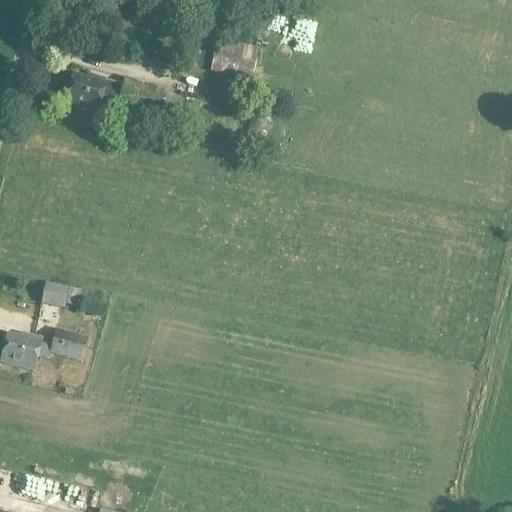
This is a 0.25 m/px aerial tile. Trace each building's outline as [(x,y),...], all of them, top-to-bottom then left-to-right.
[(287,12),(283,29),(305,34),(309,17),(287,12)] [(228,44),(206,44),(205,62),(228,63),(228,44)] [(255,65),(234,60),(230,78),(251,82),(255,65)] [(97,117),(98,115),(111,119),(121,87),(85,76),(85,78),(72,75),(62,108),(97,117)] [(118,105),(161,118),(162,115),(172,118),(178,99),(167,95),(168,92),(126,80),(118,105)] [(81,292),(45,284),(40,305),(64,310),(65,306),(77,308),(81,292)] [(87,340),(79,338),(55,332),(51,348),(41,345),(42,341),(21,335),(20,339),(7,336),(0,365),(33,373),(37,358),(49,361),(50,355),(81,364),(87,340)] [(93,500),(91,511),(133,511),(134,508),(93,500)]
